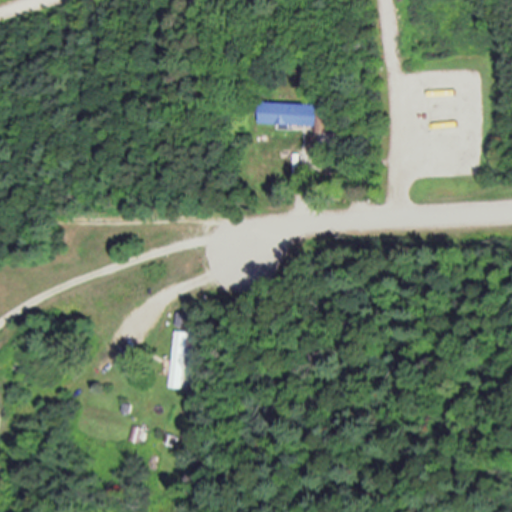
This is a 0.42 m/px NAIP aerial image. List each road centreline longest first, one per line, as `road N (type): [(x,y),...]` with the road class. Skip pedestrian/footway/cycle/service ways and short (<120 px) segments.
road 1 (track): [(0,220),(220,216),(302,226)]
road 2 (track): [(0,427),(120,358),(171,296),(241,258)]
road 3 (residential): [(241,258),(302,226),(511,210)]
